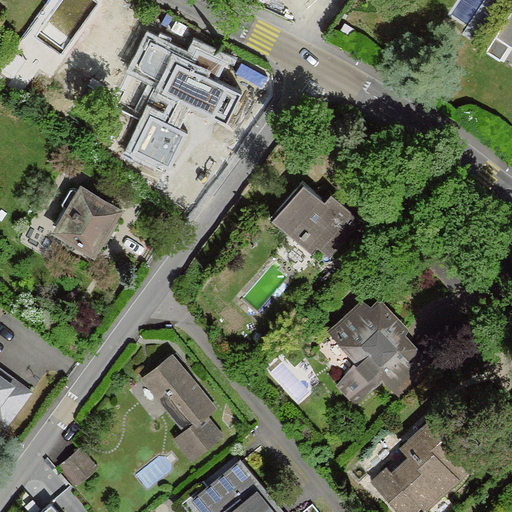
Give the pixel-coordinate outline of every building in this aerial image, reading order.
[(511,11),(496,37),(511,47),(511,11)] [(191,60),(151,41),(140,63),(139,67),(140,70),(141,73),(144,74),(167,86),(163,94),(179,102),(168,125),(150,117),(133,152),(169,170),(185,135),(176,131),(189,105),(229,124),(244,94),(218,81),(228,61),(197,46),(191,60)] [(327,200),(304,182),(273,219),(313,253),(321,243),(334,255),(365,219),(334,192),(327,200)] [(122,211),(82,186),(53,234),(93,258),(122,211)] [(511,264),(472,223),(427,267),(466,308),(511,264)] [(436,365),(366,294),(328,332),(360,364),(335,389),(355,409),(382,382),(400,400),(436,365)] [(217,409),(173,355),(141,381),(183,433),(174,441),(194,465),(227,438),(209,416),(217,409)] [(0,419),(20,393),(0,378),(0,419)] [(424,511),(480,464),(438,416),(401,448),(406,454),(372,484),(396,511),(424,511)] [(82,447),(58,467),(73,486),(97,466),(82,447)] [(280,511),(240,461),(183,506),(188,511),(280,511)] [(59,511),(52,503),(41,511),(59,511)]
